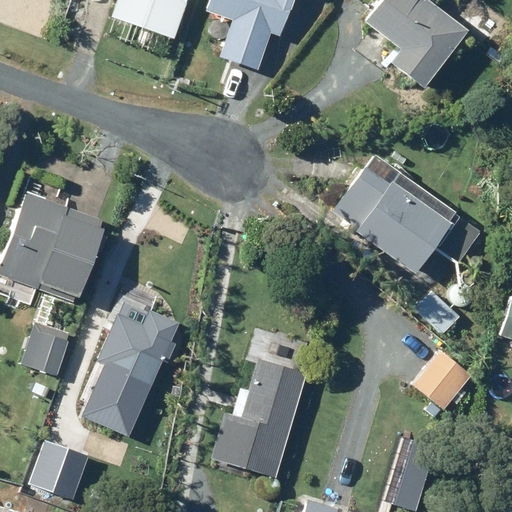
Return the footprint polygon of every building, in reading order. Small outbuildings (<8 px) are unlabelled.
[(130,0),(148,6),(145,14),(166,22),(169,14),(172,15),(177,0),(130,0)] [(201,0),(198,12),(223,20),(211,57),(248,69),(260,31),(271,35),(281,0),(201,0)] [(368,0),(351,24),(386,51),(375,65),(409,90),(452,32),(408,0),(368,0)] [(511,123),(508,122),(503,140),(511,142),(511,123)] [(361,156),(322,213),(341,226),(337,231),(400,275),(433,229),(437,232),(425,249),(448,265),(471,233),(361,156)] [(93,240),(86,237),(92,221),(16,193),(0,237),(0,280),(61,303),(81,251),(88,254),(93,240)] [(114,237),(99,279),(128,289),(143,247),(114,237)] [(407,309),(434,335),(451,317),(424,291),(407,309)] [(493,337),(496,338),(491,352),(511,358),(511,300),(505,298),(493,337)] [(82,356),(88,359),(87,362),(140,386),(168,324),(140,311),(132,328),(107,316),(100,331),(92,327),(85,342),(88,344),(82,356)] [(27,324),(14,365),(45,376),(59,335),(27,324)] [(425,402),(419,410),(429,417),(443,399),(450,404),(460,393),(453,387),(468,367),(441,346),(435,354),(431,351),(404,385),(425,402)] [(217,415),(203,460),(265,478),(295,375),(249,361),(240,391),(232,389),(223,417),(217,415)] [(165,437),(161,456),(175,458),(179,440),(165,437)] [(326,511),(327,510),(297,501),(293,511),(326,511)]
